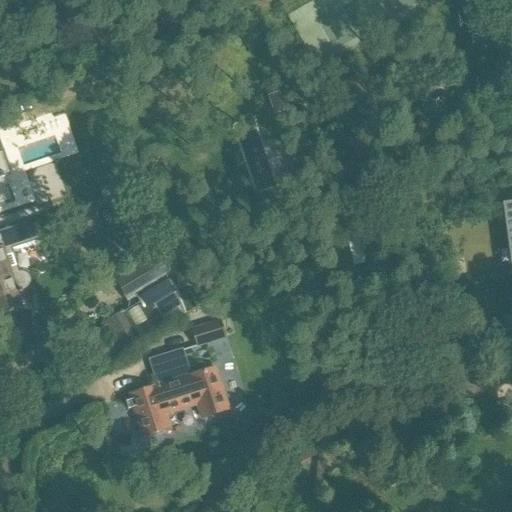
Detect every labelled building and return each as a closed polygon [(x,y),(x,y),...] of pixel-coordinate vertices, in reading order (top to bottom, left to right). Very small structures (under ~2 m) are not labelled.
[(280,92),(268,96),(271,105),(283,102),(280,92)] [(0,153),(0,204),(11,201),(7,189),(5,190),(1,177),(9,174),(1,153),(0,153)] [(511,202),(502,204),(502,206),(506,205),(511,245),(507,246),(510,264),(511,263),(511,202)] [(32,224),(27,226),(0,234),(0,315),(21,308),(15,293),(23,290),(27,287),(29,283),(29,279),(26,275),(22,273),(17,273),(9,248),(37,239),(32,224)] [(164,251),(114,281),(127,302),(136,297),(171,275),(171,274),(164,251)] [(123,313),(107,322),(122,347),(186,313),(177,292),(171,275),(136,297),(140,304),(123,313)] [(191,330),(197,348),(226,339),(221,321),(191,330)] [(102,359),(110,354),(103,342),(94,347),(102,359)] [(189,376),(181,350),(150,360),(155,377),(151,378),(147,386),(149,389),(129,395),(143,437),(168,429),(164,414),(197,404),(202,418),(228,410),(214,369),(189,376)]
